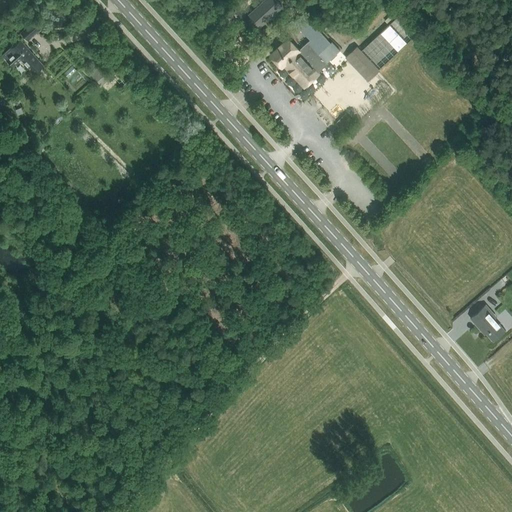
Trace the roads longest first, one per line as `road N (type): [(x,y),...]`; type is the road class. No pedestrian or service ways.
road 1 (secondary): [(511,442),(116,0)]
road 2 (track): [(354,265),(257,355),(119,511)]
